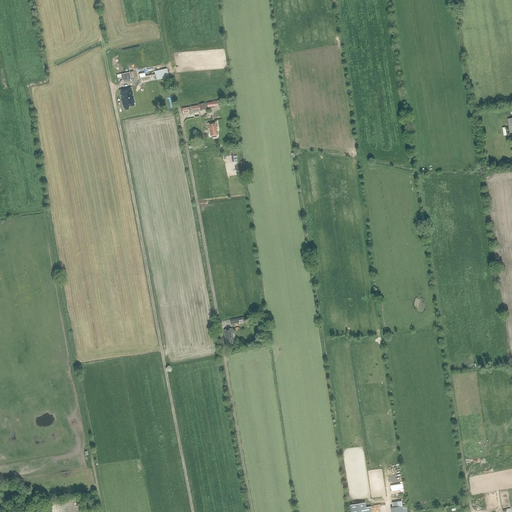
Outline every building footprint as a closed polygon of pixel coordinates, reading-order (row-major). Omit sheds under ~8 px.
[(167,68),(139,74),(141,83),(169,77),(167,68)] [(123,76),(124,82),(132,81),(130,72),(118,74),(118,77),(123,76)] [(128,107),(135,105),(131,88),(119,90),(123,108),(124,107),(125,110),(128,109),(128,107)] [(216,128),(217,128),(217,122),(208,124),(208,129),(210,129),(211,136),(212,138),(216,137),(217,135),(216,128)] [(232,340),(234,339),(232,329),(224,330),(226,341),(227,343),(228,343),(228,345),(233,344),(232,340)] [(394,507),(392,507),(392,511),(408,511),(408,505),(404,506),(403,500),(393,502),(394,507)] [(365,503),(350,505),(351,511),(371,511),(371,507),(366,508),(365,503)]
